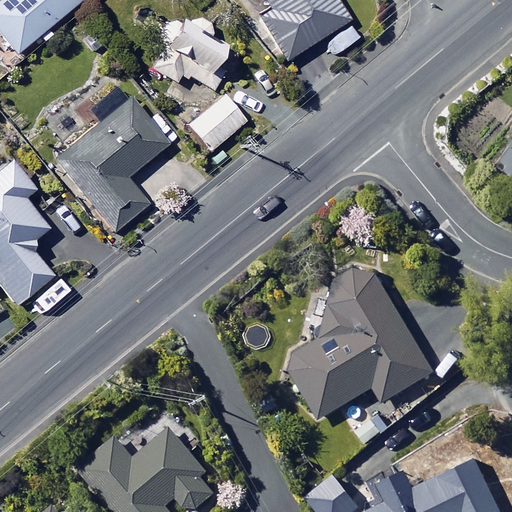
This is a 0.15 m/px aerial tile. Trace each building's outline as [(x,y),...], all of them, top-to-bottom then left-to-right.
[(0,0),(0,41),(12,56),(79,0),(0,0)] [(253,0),(262,13),(253,19),(280,62),(344,22),(330,0),(253,0)] [(185,15),(178,26),(166,19),(150,44),(160,50),(148,69),(173,85),(180,74),(209,93),(221,73),(208,64),(217,50),(208,45),(215,33),(185,15)] [(88,127),(121,101),(111,88),(78,115),(88,127)] [(243,121),(221,95),(182,128),(204,154),(243,121)] [(163,146),(125,100),(51,160),(111,234),(144,206),(122,179),(163,146)] [(27,186),(5,160),(0,163),(0,283),(16,303),(51,274),(25,242),(48,224),(21,192),(27,186)] [(339,276),(329,286),(309,340),(280,358),(317,419),(370,387),(380,403),(453,359),(420,304),(402,314),(375,270),(357,269),(339,276)] [(115,433),(75,464),(114,511),(171,511),(165,504),(174,497),(185,507),(200,508),(212,498),(215,487),(211,473),(171,425),(134,455),(115,433)] [(501,511),(477,456),(412,485),(405,470),(374,484),(383,504),(364,511),(501,511)] [(348,496),(332,476),(305,498),(316,511),(349,511),(360,503),(351,493),(348,496)] [(58,511),(49,503),(37,511),(58,511)]
